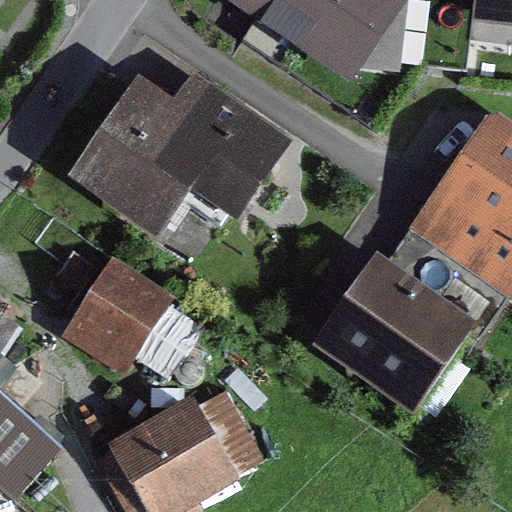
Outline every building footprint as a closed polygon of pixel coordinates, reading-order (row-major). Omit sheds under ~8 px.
[(411,0),(220,0),(352,84),(411,0)] [(511,0),(474,0),(471,25),(511,29),(511,0)] [(70,178),(156,243),(194,192),(238,221),(290,143),(193,74),(173,103),(139,78),(70,178)] [(485,119),(388,263),(476,327),(468,338),(479,344),(507,298),(511,300),(511,123),(502,117),(485,119)] [(388,263),(376,255),(313,348),(413,418),(468,338),(476,327),(388,263)] [(113,257),(61,339),(123,378),(135,361),(170,384),(205,329),(170,308),(176,299),(113,257)] [(0,495),(3,492),(15,502),(62,448),(0,394),(0,363),(24,328),(0,312),(0,495)] [(197,407),(193,398),(108,446),(113,455),(95,463),(124,511),(192,511),(243,484),(239,478),(265,461),(226,392),(197,407)]
